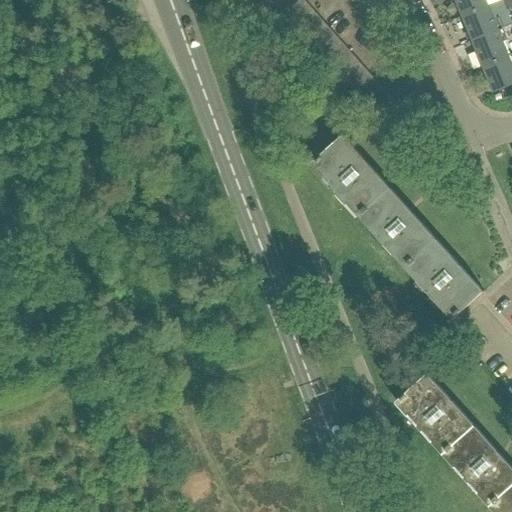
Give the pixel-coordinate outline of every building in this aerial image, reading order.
[(288,14),(295,21),(311,7),(303,0),(302,0),(287,13),(288,14)] [(319,11),(333,0),(317,0),(313,3),(319,11)] [(456,0),(463,17),(489,6),(503,0),(456,0)] [(511,21),(503,0),(489,6),(463,17),(473,42),(504,29),(511,25),(511,21)] [(262,29),(275,25),(273,18),(268,2),(267,2),(254,6),(262,29)] [(295,21),(302,29),(318,15),(311,7),(295,21)] [(302,29),(309,37),(325,23),(318,15),(302,29)] [(309,37),(316,46),(332,32),(325,23),(309,37)] [(483,67),(510,56),(504,42),(509,40),(504,29),(473,42),(483,67)] [(316,46),(323,54),(339,40),(332,32),(316,46)] [(346,48),(339,40),(323,54),(330,62),(346,48)] [(330,62),(338,70),(353,56),(346,48),(330,62)] [(361,64),(353,56),(338,70),(345,78),(361,64)] [(511,61),(510,56),(483,67),(494,93),(511,85),(511,61)] [(345,78),(352,86),(368,72),(361,64),(345,78)] [(375,80),(368,72),(352,86),(359,94),(375,80)] [(359,94),(366,102),(382,88),(375,80),(359,94)] [(389,96),(382,88),(366,102),(374,110),(380,105),(389,97),(389,96)] [(360,216),(392,188),(351,143),(345,135),(313,164),(360,216)] [(360,216),(406,268),(438,240),(413,211),(410,208),(392,188),(360,216)] [(485,292),(438,240),(406,268),(454,321),(485,292)] [(444,455),(476,426),(436,381),(432,377),(429,374),(397,402),(444,455)] [(491,506),(511,487),(511,465),(476,426),(444,455),(491,506)] [(511,511),(511,487),(491,506),(496,511),(511,511)]
